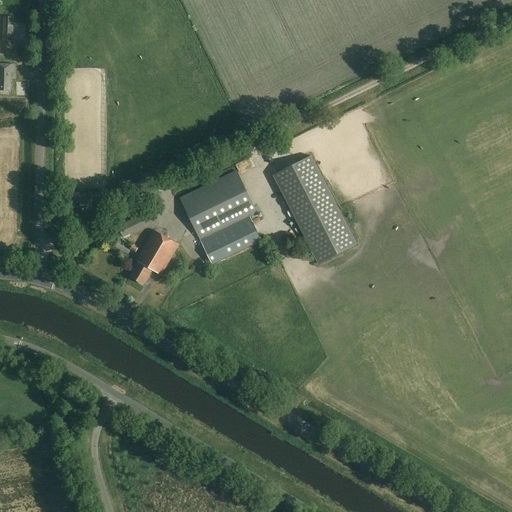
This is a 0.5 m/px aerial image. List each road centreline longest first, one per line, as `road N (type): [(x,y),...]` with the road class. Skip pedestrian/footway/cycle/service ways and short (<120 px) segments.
road 1 (unclassified): [(38,259),(114,210),(511,16)]
road 2 (tertiary): [(448,511),(117,314),(36,278)]
road 3 (unclassified): [(38,259),(43,0)]
road 4 (unclassified): [(312,511),(112,394)]
road 5 (unclassified): [(112,394),(73,367),(0,338)]
road 6 (unclassified): [(109,511),(93,450),(112,394)]
